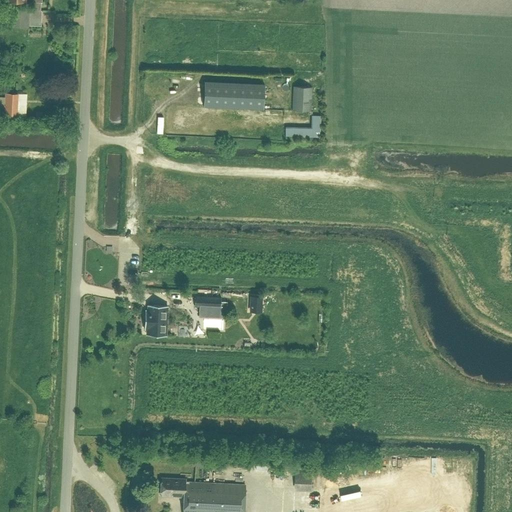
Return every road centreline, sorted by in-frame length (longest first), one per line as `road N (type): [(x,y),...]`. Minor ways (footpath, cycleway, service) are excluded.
road 1 (unclassified): [(68,437),(84,137)]
road 2 (track): [(137,147),(154,163),(202,170),(346,176)]
road 3 (track): [(140,76),(132,222)]
road 4 (unclassified): [(84,137),(89,0)]
